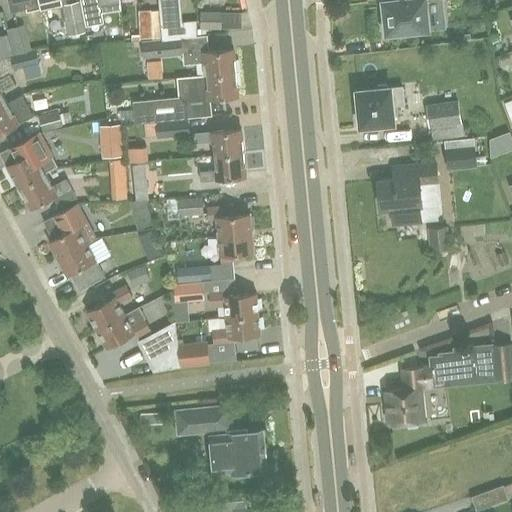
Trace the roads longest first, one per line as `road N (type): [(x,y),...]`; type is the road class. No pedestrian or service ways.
road 1 (secondary): [(336,511),(288,0)]
road 2 (residential): [(132,464),(0,224)]
road 3 (residential): [(376,349),(511,296)]
